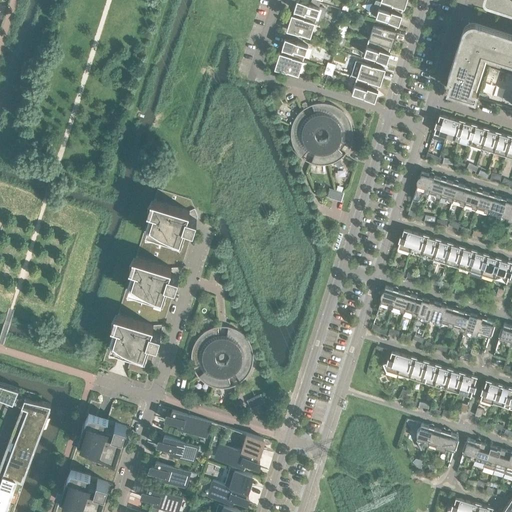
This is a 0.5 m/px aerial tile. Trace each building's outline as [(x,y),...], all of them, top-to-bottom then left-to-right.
[(297,0),(293,15),(315,22),(321,23),(321,22),(325,8),(320,7),(320,6),(299,0),(297,0)] [(398,22),(403,7),(381,0),(380,1),(377,0),(375,0),(370,14),(398,22)] [(511,0),(484,0),(485,0),(486,1),(511,9),(511,0)] [(315,22),(293,15),(290,23),(287,29),(310,37),(315,22)] [(456,46),(447,77),(450,78),(447,87),(474,96),(488,52),(511,59),(511,32),(474,20),(473,20),(471,20),(470,21),(469,21),(467,21),(466,22),(466,23),(465,24),(464,25),(463,26),(460,34),(456,46)] [(373,23),(369,38),(391,45),(393,37),(394,37),(396,31),(373,23)] [(286,38),(281,53),(303,60),(308,45),(286,38)] [(391,45),(369,38),(364,54),(386,61),(391,45)] [(303,60),(281,53),(278,61),(275,68),(298,75),(303,60)] [(357,77),(379,84),(381,75),(382,75),(384,69),(361,61),(357,77)] [(374,98),(379,84),(357,77),(352,92),(365,96),(365,95),(374,98)] [(352,127),(351,122),(349,118),(346,114),(343,110),(339,107),(335,105),(330,103),(325,102),(321,102),(316,102),(311,104),(315,114),(313,115),(311,116),(309,118),(302,109),(298,113),(295,117),(293,122),(292,124),(291,129),(291,134),(291,139),(293,144),(295,149),(298,153),(302,157),(309,149),(312,150),(315,152),(311,162),(316,163),(321,164),(326,164),(331,163),(336,161),(340,158),(344,155),(336,147),(338,144),(340,141),(350,145),(352,141),(353,136),(353,131),(352,127)] [(434,131),(446,135),(452,117),(440,113),(434,131)] [(446,135),(458,139),(464,121),(452,117),(446,135)] [(458,139),(470,143),(476,125),(464,121),(458,139)] [(470,143),(482,147),(488,128),(476,125),(470,143)] [(482,147),(494,151),(500,132),(488,128),(482,147)] [(494,151),(506,154),(511,136),(511,135),(500,132),(494,151)] [(430,158),(438,162),(440,157),(432,153),(430,158)] [(467,166),(475,170),(477,165),(469,162),(467,166)] [(478,173),(486,177),(487,172),(480,169),(478,173)] [(428,191),(434,174),(434,173),(434,172),(433,171),(432,171),(431,171),(430,171),(429,172),(429,173),(421,170),(413,197),(418,199),(424,190),(428,191)] [(440,195),(446,178),(446,177),(446,176),(446,175),(445,175),(444,174),(444,175),(443,175),(442,175),(441,176),(434,174),(428,191),(440,195)] [(502,182),(510,185),(511,180),(504,177),(502,182)] [(452,199),(458,182),(458,181),(458,180),(458,179),(457,179),(457,178),(456,178),(456,179),(455,179),(454,179),(453,180),(446,178),(440,195),(452,199)] [(464,203),(470,186),(470,185),(470,184),(470,183),(469,182),(468,182),(467,182),(467,183),(466,183),(465,183),(465,184),(458,182),(452,199),(464,203)] [(476,207),(482,189),(482,188),(482,187),(481,186),(480,186),(479,186),(478,187),(477,187),(477,188),(470,186),(464,203),(476,207)] [(191,199),(170,192),(157,188),(154,199),(151,207),(151,209),(136,257),(133,265),(133,266),(118,314),(115,322),(115,323),(103,361),(116,365),(120,352),(125,354),(131,356),(127,369),(147,375),(158,341),(159,336),(164,323),(176,284),(177,279),(182,266),(194,226),(196,221),(198,215),(195,207),(191,199)] [(342,192),(329,188),(327,196),(340,200),(342,192)] [(488,211),(494,193),(494,192),(494,191),(494,190),(493,190),(492,190),(491,190),(490,190),(490,191),(489,191),(489,192),(482,189),(476,207),(488,211)] [(500,215),(506,197),(506,196),(506,195),(506,194),(505,194),(504,193),(504,194),(503,194),(502,194),(502,195),(501,195),(494,193),(488,211),(500,215)] [(511,218),(511,198),(506,197),(500,215),(511,218)] [(412,215),(420,219),(421,214),(414,211),(412,215)] [(449,223),(457,227),(458,222),(451,219),(449,223)] [(460,231),(468,234),(469,229),(462,226),(460,231)] [(398,246),(410,250),(416,231),(404,227),(398,246)] [(410,250),(422,254),(428,235),(416,231),(410,250)] [(484,239),(492,242),(493,237),(486,234),(484,239)] [(422,254),(434,257),(440,239),(428,235),(422,254)] [(434,257),(446,261),(452,243),(440,239),(434,257)] [(446,261),(458,265),(464,247),(452,243),(446,261)] [(458,265),(470,269),(476,250),(464,247),(458,265)] [(470,269),(482,273),(488,254),(476,250),(470,269)] [(482,273),(494,276),(500,258),(488,254),(482,273)] [(511,263),(511,261),(500,258),(494,276),(507,280),(511,263)] [(394,273),(402,276),(403,271),(396,268),(394,273)] [(431,281),(439,284),(440,279),(433,276),(431,281)] [(442,288),(450,291),(451,286),(444,283),(442,288)] [(392,307),(398,289),(398,288),(398,287),(398,286),(397,285),(396,285),(395,285),(394,285),(394,286),(393,286),(393,287),(385,285),(377,312),(382,313),(387,305),(392,307)] [(501,297),(504,289),(498,287),(496,295),(501,297)] [(404,311),(410,292),(410,291),(410,290),(409,289),(408,289),(407,289),(406,289),(405,290),(405,291),(398,289),(392,307),(404,311)] [(466,296),(474,300),(475,295),(468,291),(466,296)] [(416,315),(422,296),(422,295),(422,294),(422,293),(421,293),(420,293),(419,293),(418,293),(417,294),(417,295),(410,292),(404,311),(416,315)] [(428,318),(434,300),(434,299),(434,298),(434,297),(433,297),(432,296),(432,297),(431,297),(430,297),(429,298),(422,296),(416,315),(428,318)] [(440,322),(446,304),(446,303),(446,302),(446,301),(445,301),(445,300),(444,300),(444,301),(443,300),(443,301),(442,301),(441,301),(441,302),(434,300),(428,318),(440,322)] [(452,326),(458,308),(458,307),(458,306),(458,305),(457,304),(456,304),(455,304),(454,305),(453,305),(453,306),(446,304),(440,322),(452,326)] [(464,330),(470,311),(470,310),(470,309),(469,308),(468,308),(467,308),(466,308),(466,309),(465,309),(465,310),(458,308),(452,326),(464,330)] [(476,333),(482,314),(482,313),(481,313),(481,312),(481,311),(480,311),(480,312),(479,312),(478,312),(478,313),(477,313),(477,314),(470,311),(464,330),(476,333)] [(483,314),(482,314),(476,333),(484,336),(482,343),(486,345),(495,319),(487,317),(487,316),(487,315),(487,314),(486,314),(485,313),(484,313),(484,314),(483,314)] [(511,344),(511,343),(511,339),(511,323),(511,324),(504,322),(496,348),(500,349),(503,342),(511,344)] [(238,329),(233,327),(228,326),(226,336),(223,336),(219,336),(217,325),(213,326),(209,328),(205,330),(201,333),(198,337),(195,341),(193,346),(192,351),(191,356),(192,361),(193,366),(203,363),(204,365),(205,367),(207,369),(198,376),(202,379),(206,382),(210,385),(215,386),(220,387),(226,387),(231,386),(228,376),(230,375),(232,374),(234,372),(240,381),(244,378),(248,374),(250,369),(252,365),(253,360),(253,354),(252,349),(251,344),(249,340),(246,336),(242,332),(238,329)] [(376,330),(384,333),(385,328),(378,325),(376,330)] [(413,338),(421,341),(422,336),(415,333),(413,338)] [(424,345),(432,349),(433,344),(426,340),(424,345)] [(387,348),(380,346),(377,345),(376,347),(379,353),(385,355),(387,348)] [(448,353),(456,357),(457,352),(450,348),(448,353)] [(387,368),(398,372),(404,353),(391,350),(388,360),(387,360),(383,361),(386,369),(387,368)] [(398,372),(410,376),(416,357),(404,353),(398,372)] [(410,376),(422,379),(428,361),(416,357),(410,376)] [(422,379),(434,383),(440,365),(428,361),(422,379)] [(434,383),(446,387),(452,369),(440,365),(434,383)] [(446,387),(458,391),(464,372),(452,369),(446,387)] [(476,376),(464,372),(458,391),(471,395),(476,376)] [(493,400),(498,383),(486,379),(480,398),(493,402),(493,401),(493,400)] [(0,396),(13,402),(19,388),(0,382),(0,396)] [(493,400),(493,401),(503,404),(509,386),(498,383),(493,400)] [(503,404),(511,406),(511,387),(509,386),(503,404)] [(28,407),(47,415),(51,403),(39,401),(41,395),(19,388),(13,402),(22,405),(28,407)] [(408,390),(406,389),(403,388),(398,397),(404,399),(408,390)] [(261,395),(248,401),(252,409),(264,403),(261,395)] [(406,402),(414,406),(415,401),(408,398),(406,402)] [(96,416),(101,402),(91,399),(84,420),(78,440),(66,477),(65,481),(60,497),(55,511),(103,511),(109,494),(110,493),(113,485),(113,483),(127,438),(128,436),(129,433),(130,428),(131,427),(135,413),(111,405),(107,419),(102,417),(96,416)] [(465,411),(468,403),(462,402),(460,410),(465,411)] [(42,425),(47,415),(28,407),(22,405),(17,416),(42,425)] [(430,410),(438,414),(439,409),(432,406),(430,410)] [(475,414),(480,416),(483,408),(477,406),(475,414)] [(210,426),(211,421),(172,408),(169,420),(178,423),(177,427),(182,428),(183,425),(206,432),(208,425),(210,426)] [(13,426),(38,436),(42,425),(17,416),(13,426)] [(408,418),(407,420),(411,428),(416,426),(417,421),(408,418)] [(430,437),(434,426),(434,425),(434,424),(434,423),(433,423),(432,422),(432,423),(431,422),(431,423),(430,423),(429,424),(421,422),(416,438),(416,439),(421,448),(420,446),(424,443),(428,444),(429,440),(430,437)] [(9,437),(34,447),(38,436),(13,426),(9,437)] [(440,448),(446,428),(445,427),(445,426),(444,426),(443,426),(442,427),(441,427),(441,428),(434,426),(430,437),(429,440),(428,444),(440,448)] [(446,428),(440,448),(448,450),(446,458),(450,459),(458,434),(451,431),(451,430),(451,429),(450,429),(450,428),(449,428),(449,427),(449,428),(448,428),(447,428),(446,428)] [(241,449),(258,454),(264,437),(246,432),(241,449)] [(164,434),(161,446),(170,449),(169,452),(174,454),(175,450),(193,456),(195,449),(197,450),(197,449),(199,445),(164,434)] [(475,459),(475,458),(481,440),(481,439),(480,438),(480,437),(479,437),(478,437),(477,437),(476,438),(475,439),(468,436),(460,462),(464,464),(467,456),(474,459),(475,459)] [(5,448),(30,457),(34,447),(9,437),(5,448)] [(475,458),(485,461),(491,444),(481,440),(475,458)] [(255,466),(258,454),(241,449),(220,442),(218,447),(220,447),(218,454),(255,466)] [(485,461),(495,464),(501,447),(491,444),(485,461)] [(495,464),(506,467),(511,450),(501,447),(495,464)] [(1,459),(26,468),(30,457),(5,448),(1,459)] [(0,462),(0,471),(22,479),(26,468),(1,459),(0,462)] [(156,460),(152,471),(162,474),(161,478),(166,479),(167,476),(185,482),(187,475),(189,475),(191,470),(156,460)] [(433,472),(435,465),(427,462),(431,472),(433,472)] [(230,466),(225,483),(247,490),(253,473),(230,466)] [(0,483),(19,490),(22,479),(0,471),(0,483)] [(225,483),(213,479),(211,484),(213,484),(211,491),(244,502),(247,490),(225,483)] [(0,495),(15,501),(19,490),(0,483),(0,495)] [(148,485),(144,497),(154,500),(153,504),(157,505),(159,502),(177,507),(179,500),(181,501),(183,496),(148,485)] [(449,501),(451,494),(445,492),(443,499),(449,501)] [(0,507),(12,511),(15,501),(0,495),(0,507)] [(464,511),(468,499),(456,496),(452,506),(451,506),(447,507),(449,511),(464,511)] [(477,511),(478,511),(479,507),(480,503),(477,502),(468,499),(464,511),(477,511)] [(511,511),(511,503),(508,501),(507,504),(505,506),(501,511),(511,511)] [(219,502),(215,511),(240,511),(241,509),(219,502)] [(498,511),(492,508),(493,507),(480,503),(479,507),(478,511),(477,511),(498,511)]
